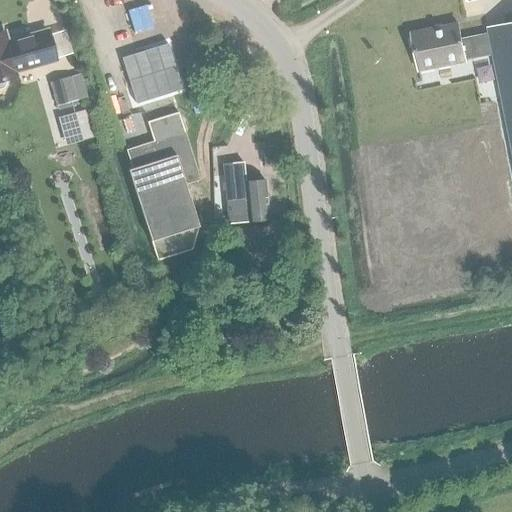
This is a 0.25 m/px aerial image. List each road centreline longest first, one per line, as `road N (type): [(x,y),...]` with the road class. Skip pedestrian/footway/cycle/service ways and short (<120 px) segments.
road 1 (tertiary): [(227,0),(280,49),(293,81),(344,354)]
road 2 (residential): [(363,484),(511,449)]
road 3 (tertiary): [(363,484),(344,354)]
